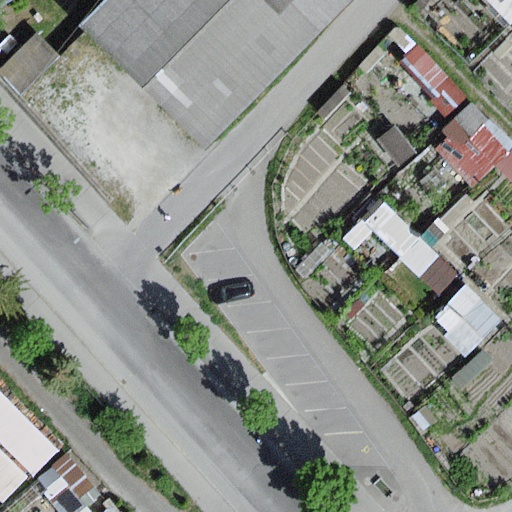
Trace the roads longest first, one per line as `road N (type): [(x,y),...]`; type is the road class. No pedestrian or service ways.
road 1 (residential): [(0,185),(283,511)]
road 2 (track): [(376,0),(99,291)]
road 3 (track): [(394,0),(511,117)]
